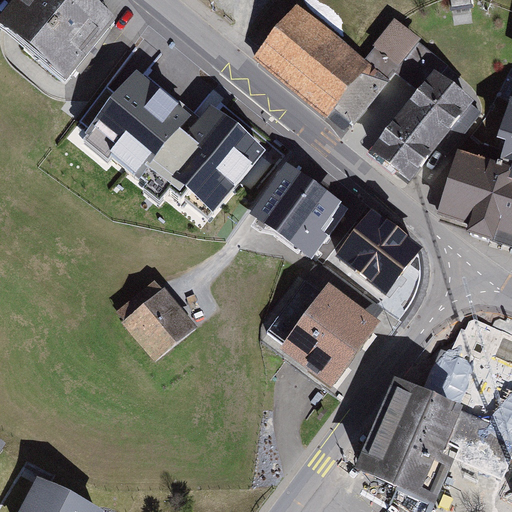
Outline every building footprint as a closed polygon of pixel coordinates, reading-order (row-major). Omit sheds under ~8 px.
[(126,25),(93,0),(30,0),(2,36),(74,92),(126,25)] [(469,0),(450,0),(452,10),(470,8),(469,0)] [(299,17),(263,58),(334,120),(370,79),(299,17)] [(376,146),(435,64),(401,39),(342,122),(376,146)] [(419,187),(478,106),(441,79),(382,161),(419,187)] [(137,81),(88,141),(176,213),(188,198),(212,217),(262,155),(211,114),(198,131),(137,81)] [(511,177),(511,143),(502,174),(511,177)] [(450,222),(511,241),(511,179),(467,166),(450,222)] [(348,207),(290,172),(258,227),(312,265),(348,207)] [(427,250),(378,216),(342,269),(392,302),(427,250)] [(346,292),(317,271),(268,337),(341,391),(387,329),(343,296),(346,292)] [(169,368),(209,337),(175,295),(136,326),(169,368)] [(511,333),(468,316),(435,400),(402,387),(367,477),(450,510),(468,465),(505,480),(511,462),(511,333)] [(0,479),(18,453),(0,441),(0,479)] [(92,511),(41,486),(27,511),(92,511)]
